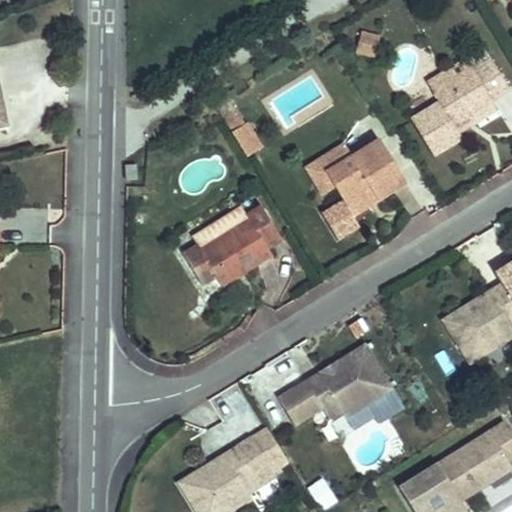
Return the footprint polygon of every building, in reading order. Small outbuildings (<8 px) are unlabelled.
[(429,5),(426,0),(422,0),(418,2),(422,9),(429,5)] [(371,57),(377,36),(362,32),(356,53),(371,57)] [(455,127),(493,103),(492,100),(509,89),(491,59),(473,70),(471,68),(470,69),(433,91),(432,91),(439,103),(412,120),(434,156),(462,139),(455,127)] [(433,91),(470,69),(465,61),(428,83),(433,91)] [(233,97),(216,106),(245,156),(261,147),(233,97)] [(459,133),(497,109),(493,103),(455,127),(459,133)] [(406,183),(399,172),(379,140),(352,157),(326,173),(335,187),(348,210),(373,194),(378,201),(406,183)] [(352,157),(344,144),(306,168),(322,195),(335,187),(326,173),(352,157)] [(137,180),(136,165),(126,166),(127,180),(137,180)] [(353,217),(378,201),(373,194),(348,210),(353,217)] [(254,211),(247,200),(239,205),(240,207),(246,216),(254,211)] [(272,255),(266,246),(280,237),(261,206),(254,211),(246,216),(250,222),(201,252),(198,246),(184,255),(202,285),(216,277),(222,286),(272,255)] [(198,246),(201,252),(250,222),(246,216),(240,207),(192,236),(198,246)] [(511,329),(505,318),(511,313),(511,301),(502,285),(488,293),(492,300),(474,311),(469,304),(443,321),(470,364),(511,337),(511,329)] [(474,311),(492,300),(488,293),(469,304),(474,311)] [(392,373),(410,364),(396,337),(378,345),(392,373)] [(391,389),(364,346),(338,362),(342,369),(324,381),(320,374),(279,399),(295,425),(335,400),(346,418),(391,389)] [(324,381),(342,369),(338,362),(320,374),(324,381)] [(343,413),(335,400),(322,408),(330,421),(343,413)] [(466,511),(460,502),(511,468),(511,467),(508,462),(511,459),(511,434),(504,423),(489,433),(491,437),(455,460),(453,455),(400,488),(414,511),(466,511)] [(455,460),(491,437),(489,433),(453,455),(455,460)] [(196,511),(228,511),(252,497),(249,493),(241,481),(252,475),(268,465),(268,464),(251,438),(224,456),(228,462),(210,474),(206,467),(179,483),(196,511)] [(210,474),(228,462),(224,456),(206,467),(210,474)] [(275,477),(268,465),(252,475),(259,487),(275,477)] [(259,487),(252,475),(241,481),(249,493),(259,487)] [(334,499),(324,483),(311,491),(321,507),(334,499)]
